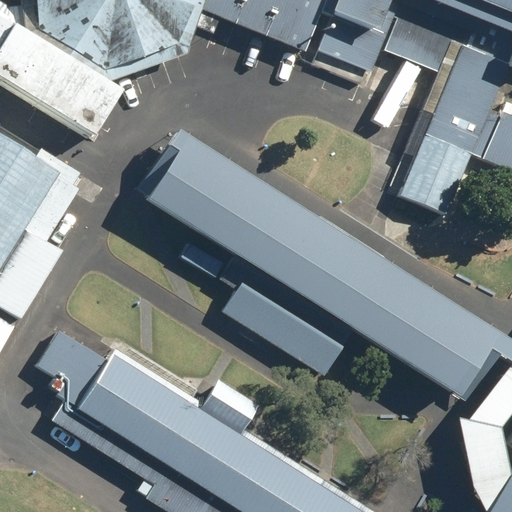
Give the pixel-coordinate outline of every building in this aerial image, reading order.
[(0,0),(0,39),(17,9),(7,11),(0,6),(0,0)] [(114,96),(100,87),(181,59),(196,12),(200,0),(15,0),(17,9),(0,39),(0,93),(87,145),(114,96)] [(511,0),(200,0),(196,12),(299,57),(302,51),(316,15),(326,19),(368,36),(382,0),(404,0),(468,26),(511,44),(511,50),(504,70),(511,73),(511,0)] [(398,0),(382,0),(368,36),(326,19),(312,55),(367,77),(377,53),(398,0)] [(406,160),(411,161),(468,26),(404,0),(398,0),(377,53),(433,76),(400,157),(406,160)] [(511,50),(511,44),(468,26),(411,161),(395,200),(443,219),(462,173),(468,159),(511,177),(511,123),(486,113),(504,70),(511,50)] [(31,162),(0,143),(0,262),(19,231),(42,245),(75,192),(69,189),(70,186),(50,174),(31,162)] [(34,156),(31,162),(50,174),(70,186),(74,181),(76,177),(37,152),(34,156)] [(483,357),(169,158),(144,199),(138,208),(157,220),(226,264),(214,282),(232,294),(218,316),(319,379),(345,339),(431,394),(451,406),(454,401),(483,357)] [(0,344),(56,255),(42,245),(19,231),(0,262),(0,344)] [(195,414),(108,359),(104,366),(55,335),(33,370),(60,387),(51,401),(59,406),(47,425),(141,484),(134,494),(142,499),(141,502),(157,511),(348,511),(234,440),(238,432),(253,408),(214,384),(199,407),(195,414)] [(113,353),(108,359),(195,414),(199,407),(113,353)] [(54,385),(49,382),(43,391),(52,397),(58,388),(54,385)] [(365,511),(238,432),(234,440),(348,511),(365,511)] [(511,455),(511,435),(502,449),(511,455)]
